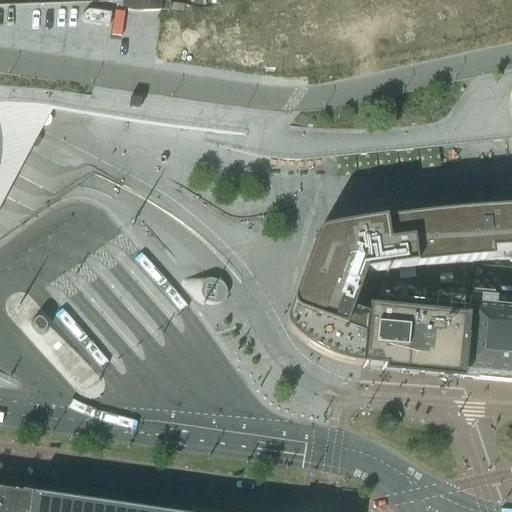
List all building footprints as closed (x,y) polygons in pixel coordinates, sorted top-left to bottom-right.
[(0,231),(1,232),(2,231),(3,231),(4,230),(4,229),(4,228),(12,223),(13,223),(14,222),(15,222),(16,221),(16,220),(17,219),(23,215),(24,214),(25,214),(26,213),(27,213),(27,212),(28,211),(44,200),(63,188),(69,186),(72,185),(76,185),(94,174),(80,168),(78,168),(71,165),(63,162),(57,160),(28,151),(30,148),(31,148),(33,149),(34,148),(35,148),(37,148),(38,147),(39,146),(39,145),(40,145),(40,143),(40,142),(41,140),(40,139),(40,138),(39,137),(38,135),(37,135),(39,131),(40,128),(42,128),(43,129),(45,128),(46,128),(47,128),(49,127),(50,126),(51,124),(51,123),(51,122),(51,120),(51,119),(51,117),(50,116),(49,115),(48,114),(50,109),(54,110),(77,115),(84,116),(111,121),(128,123),(146,126),(164,128),(180,130),(189,131),(205,133),(207,133),(219,134),(226,135),(233,136),(245,137),(246,137),(257,138),(261,110),(264,89),(265,87),(266,80),(154,65),(164,1),(163,1),(162,0),(161,0),(111,2),(111,3),(105,4),(70,5),(22,7),(18,7),(0,7),(0,231)] [(453,102),(360,112),(330,115),(287,120),(264,116),(260,145),(259,155),(259,158),(261,158),(270,159),(282,161),(305,162),(382,154),(457,146),(511,140),(511,115),(509,102),(509,100),(509,98),(509,96),(510,95),(495,98),(479,100),(453,102)] [(511,212),(511,213),(499,213),(487,214),(475,215),(463,216),(451,217),(439,218),(427,219),(415,220),(403,222),(391,223),(380,225),(368,227),(356,229),(344,231),(332,233),(324,234),(320,236),(317,238),(315,240),(315,241),(294,300),(293,304),(293,308),(294,312),(296,315),(296,316),(316,344),(319,347),(322,349),(325,352),(328,354),(331,356),(335,358),(338,360),(342,362),(346,363),(350,364),(354,365),(358,365),(360,366),(364,319),(349,313),(362,275),(416,267),(489,261),(501,260),(511,259),(511,212)] [(194,303),(202,306),(210,306),(215,303),(218,297),(219,290),(216,285),(209,280),(199,279),(182,280),(181,281),(181,286),(186,292),(194,303)] [(13,294),(10,296),(7,299),(5,303),(4,307),(5,312),(7,316),(10,320),(77,394),(81,397),(86,399),(90,400),(95,399),(99,396),(102,393),(103,388),(103,383),(102,378),(98,374),(36,304),(30,298),(26,296),(22,293),(18,293),(13,294)] [(468,300),(466,319),(461,379),(474,380),(474,374),(511,377),(511,311),(492,310),(492,302),(468,300)] [(433,316),(400,313),(367,309),(361,366),(361,369),(394,372),(427,376),(460,379),(461,379),(466,319),(433,316)] [(28,511),(194,511),(191,511),(192,507),(49,486),(47,498),(31,496),(28,511)] [(0,511),(28,511),(31,496),(0,491),(0,511)]
